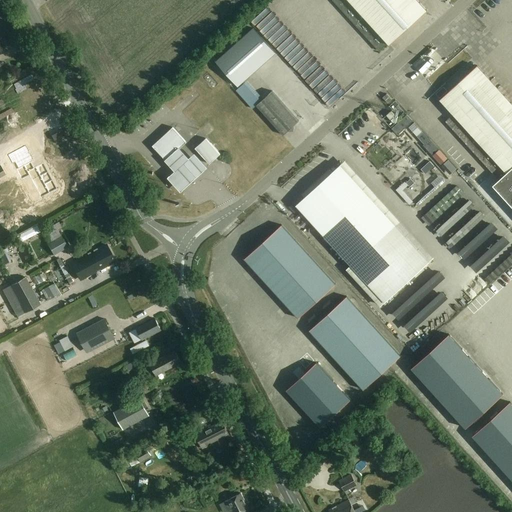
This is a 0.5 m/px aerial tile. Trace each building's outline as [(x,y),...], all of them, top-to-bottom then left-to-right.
[(427,10),(418,0),(333,0),(379,51),(388,42),(390,44),(427,10)] [(268,12),(254,26),(266,39),(281,25),(268,12)] [(247,26),(209,60),(231,84),(242,75),(269,50),(247,26)] [(270,44),(279,52),(292,37),(283,29),(270,44)] [(277,54),(307,84),(323,68),(292,39),(277,54)] [(432,49),(412,67),(424,79),(443,61),(432,49)] [(511,102),(478,66),(440,100),(454,114),(446,121),(508,189),(511,184),(511,102)] [(264,99),(242,75),(231,84),(253,109),(257,105),(284,135),(289,131),(294,130),(295,125),(300,121),(272,91),(264,99)] [(398,119),(391,111),(387,115),(394,123),(398,119)] [(187,142),(173,127),(153,146),(167,160),(179,149),(187,142)] [(221,154),(207,138),(196,148),(210,164),(221,154)] [(26,145),(8,155),(16,171),(17,171),(22,180),(29,176),(41,198),(58,189),(44,163),(34,168),(32,163),(34,161),(26,145)] [(188,158),(178,147),(164,159),(174,170),(167,177),(180,192),(207,167),(194,153),(188,158)] [(428,260),(341,164),(297,205),(384,301),(428,260)] [(463,190),(469,187),(459,171),(453,175),(463,190)] [(397,190),(404,197),(408,193),(401,186),(397,190)] [(334,283),(281,225),(244,258),(297,317),(334,283)] [(68,247),(62,236),(48,244),(54,255),(68,247)] [(465,263),(481,250),(476,243),(459,257),(465,263)] [(115,260),(107,245),(74,262),(82,277),(115,260)] [(30,278),(33,284),(43,279),(39,273),(30,278)] [(26,277),(11,286),(21,303),(19,304),(24,314),(41,305),(26,277)] [(400,356),(346,297),(309,330),(363,389),(400,356)] [(139,333),(143,340),(162,330),(156,318),(137,328),(139,333)] [(116,339),(106,319),(78,333),(88,353),(116,339)] [(60,339),(69,335),(67,331),(58,334),(60,339)] [(442,340),(405,374),(459,434),(496,400),(442,340)] [(68,341),(53,348),(59,359),(74,352),(68,341)] [(129,351),(132,357),(149,352),(147,345),(129,351)] [(156,376),(165,371),(182,362),(176,350),(150,364),(156,376)] [(131,362),(125,365),(128,371),(134,368),(131,362)] [(317,362),(287,389),(321,427),(351,399),(317,362)] [(151,388),(146,379),(140,382),(145,391),(151,388)] [(150,415),(141,398),(114,412),(124,430),(150,415)] [(511,417),(511,416),(473,450),(511,492),(511,417)] [(229,433),(223,421),(212,426),(211,424),(195,432),(203,448),(211,444),(210,443),(229,433)] [(152,456),(148,448),(138,453),(142,461),(152,456)] [(362,461),(355,468),(361,475),(368,468),(362,461)] [(357,485),(351,474),(339,481),(345,492),(357,485)] [(241,511),(250,508),(242,492),(220,503),(224,511),(226,511),(227,511),(241,511)] [(355,511),(349,499),(329,509),(330,511),(355,511)]
